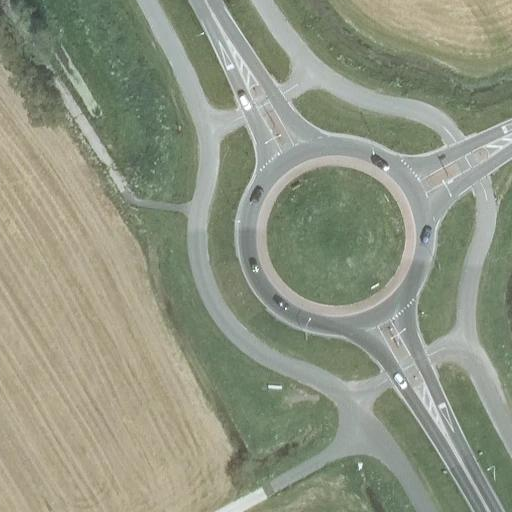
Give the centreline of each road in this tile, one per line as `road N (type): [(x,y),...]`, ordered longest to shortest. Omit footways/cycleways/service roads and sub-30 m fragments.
road 1 (unclassified): [(206,134),(195,236),(210,298),(252,348),(315,376),(349,403)]
road 2 (trunk): [(273,171),(248,211),(256,281),(271,300),(312,323),(359,323)]
road 3 (unclassified): [(317,73),(355,97),(426,115),(460,151)]
road 4 (unclassified): [(474,175),(486,212),(466,291),(466,336)]
road 5 (unclassified): [(145,0),(206,134)]
road 6 (unclassified): [(349,403),(426,511)]
road 7 (primary): [(196,0),(250,114)]
